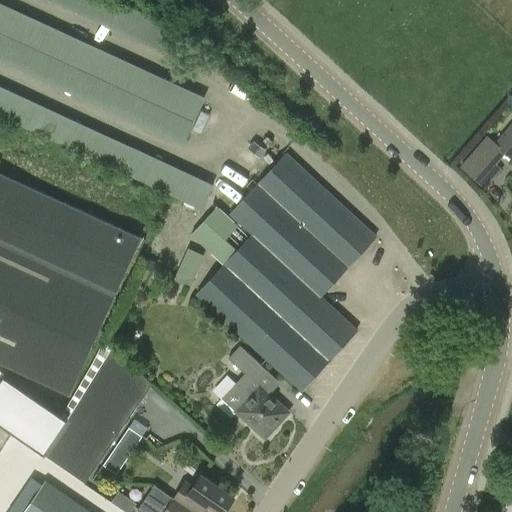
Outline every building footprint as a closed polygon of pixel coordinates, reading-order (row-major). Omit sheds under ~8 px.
[(208,88),(0,1),(0,59),(187,138),(208,88)] [(511,124),(495,144),(487,137),(460,168),(485,190),(503,170),(497,165),(505,156),(511,161),(511,124)] [(219,205),(193,234),(224,264),(196,295),(301,391),(357,330),(320,296),(375,237),(286,154),(230,215),(219,205)] [(0,173),(0,239),(116,293),(141,238),(0,173)] [(0,363),(69,395),(116,293),(0,239),(0,363)] [(203,256),(188,249),(174,280),(189,287),(203,256)] [(286,409),(250,376),(262,363),(240,343),(227,357),(244,373),(221,397),(264,437),(286,414),(286,409)] [(111,349),(65,420),(0,378),(0,427),(85,483),(150,384),(111,349)] [(129,427),(116,446),(129,455),(142,436),(129,427)] [(183,484),(173,499),(192,511),(201,511),(205,506),(213,511),(222,511),(233,496),(201,474),(191,489),(183,484)] [(90,511),(46,481),(24,511),(90,511)] [(192,511),(173,499),(154,485),(137,510),(139,511),(192,511)] [(113,502),(127,511),(129,511),(136,503),(120,492),(113,502)]
